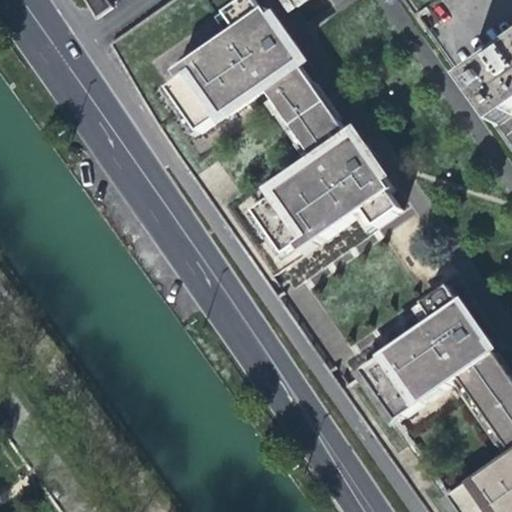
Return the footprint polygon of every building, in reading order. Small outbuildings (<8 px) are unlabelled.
[(82,0),(94,22),(110,10),(103,0),(82,0)] [(289,0),(296,8),(307,0),(289,0)] [(260,15),(250,1),(225,18),(235,33),(173,76),(180,87),(168,96),(197,138),(222,121),(223,123),(264,95),(317,171),(276,199),(277,201),(253,218),(282,260),(295,251),(300,258),(362,215),(372,230),(397,212),(387,197),(393,193),(370,160),(368,161),(356,143),(352,146),(300,70),(303,68),(289,47),(290,46),(266,11),(260,15)] [(511,43),(461,80),(495,128),(511,115),(511,43)] [(511,511),(511,374),(498,354),(496,356),(489,346),(491,344),(465,307),(463,308),(449,287),(423,305),(437,326),(428,333),(427,330),(356,379),(391,428),(454,384),(463,398),(467,395),(501,445),(497,448),(506,461),(444,504),(449,511),(511,511)]
